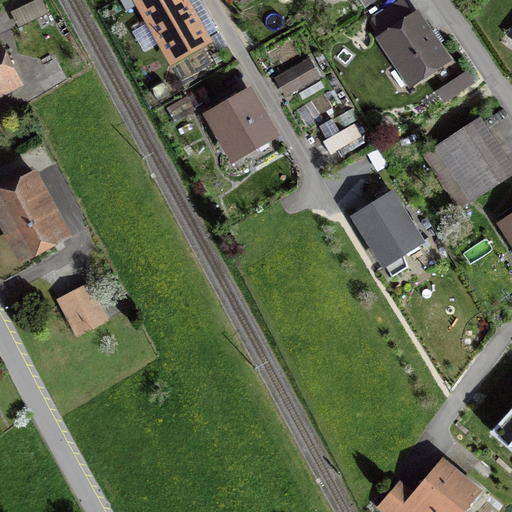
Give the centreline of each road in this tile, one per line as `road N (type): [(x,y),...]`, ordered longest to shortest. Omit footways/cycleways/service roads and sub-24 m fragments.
road 1 (residential): [(209,0),(324,202)]
road 2 (residential): [(0,334),(95,511)]
road 3 (residential): [(432,450),(511,340)]
road 4 (residential): [(442,0),(511,102)]
